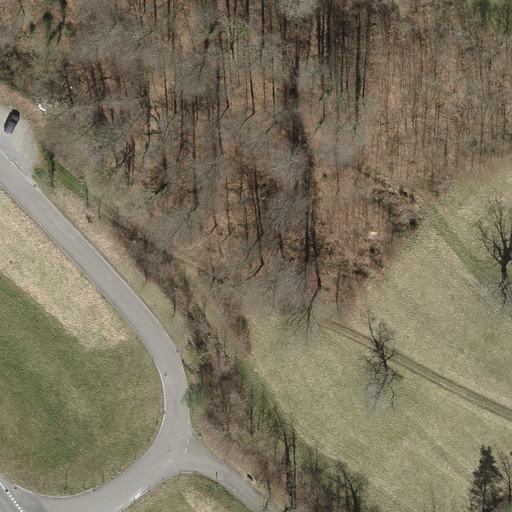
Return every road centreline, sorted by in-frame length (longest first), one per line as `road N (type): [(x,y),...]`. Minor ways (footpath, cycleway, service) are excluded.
road 1 (track): [(0,158),(42,163),(155,240),(511,411)]
road 2 (track): [(511,306),(419,200),(284,127),(165,0)]
road 3 (unclassified): [(89,511),(174,445),(177,400),(163,351),(127,302),(0,168)]
